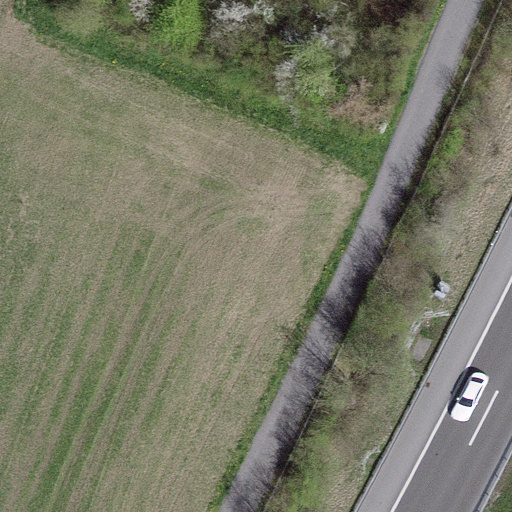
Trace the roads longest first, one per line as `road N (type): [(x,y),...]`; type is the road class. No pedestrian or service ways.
road 1 (track): [(469,0),(237,511)]
road 2 (motorway): [(511,356),(432,511)]
